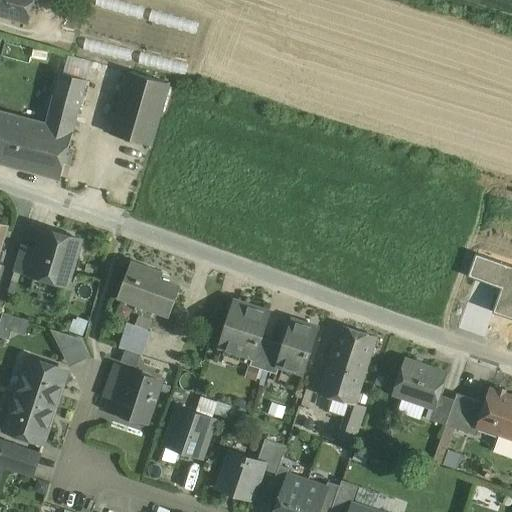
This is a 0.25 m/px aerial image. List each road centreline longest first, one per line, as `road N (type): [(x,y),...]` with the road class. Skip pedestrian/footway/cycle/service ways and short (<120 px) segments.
road 1 (residential): [(0,180),(511,361)]
road 2 (residential): [(192,511),(78,464)]
